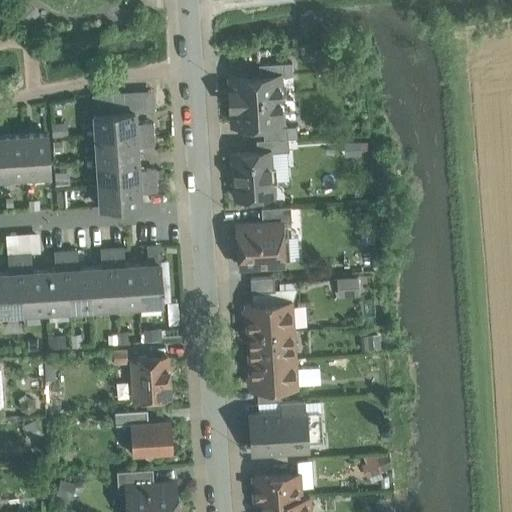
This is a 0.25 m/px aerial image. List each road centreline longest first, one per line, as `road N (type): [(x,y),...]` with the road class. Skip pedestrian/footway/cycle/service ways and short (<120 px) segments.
road 1 (residential): [(203,213),(222,511)]
road 2 (residential): [(187,0),(203,213)]
road 3 (residential): [(0,224),(203,213)]
